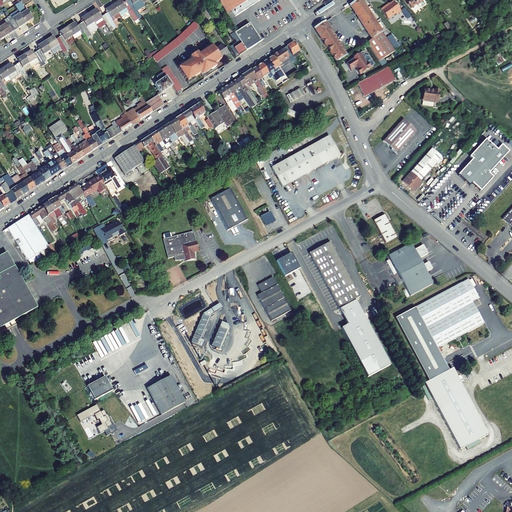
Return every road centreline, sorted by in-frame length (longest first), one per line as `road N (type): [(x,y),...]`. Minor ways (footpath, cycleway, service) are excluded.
road 1 (tertiary): [(0,221),(299,27)]
road 2 (residential): [(335,208),(171,297),(133,303)]
road 3 (residential): [(299,27),(381,180)]
road 4 (residential): [(381,180),(511,294)]
